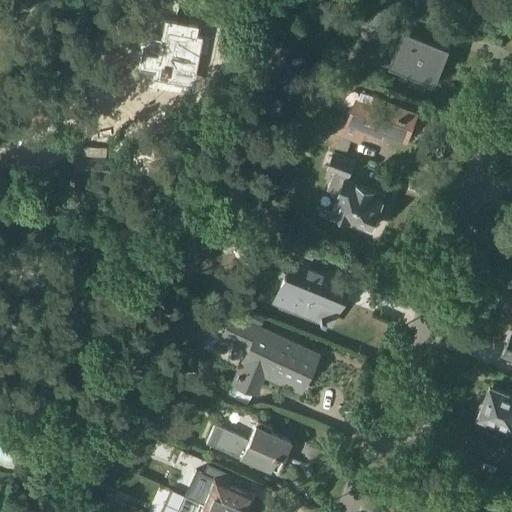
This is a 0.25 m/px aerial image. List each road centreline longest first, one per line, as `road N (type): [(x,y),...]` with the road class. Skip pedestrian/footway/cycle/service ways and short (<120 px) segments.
road 1 (residential): [(387,410),(511,100)]
road 2 (residential): [(511,463),(387,410)]
